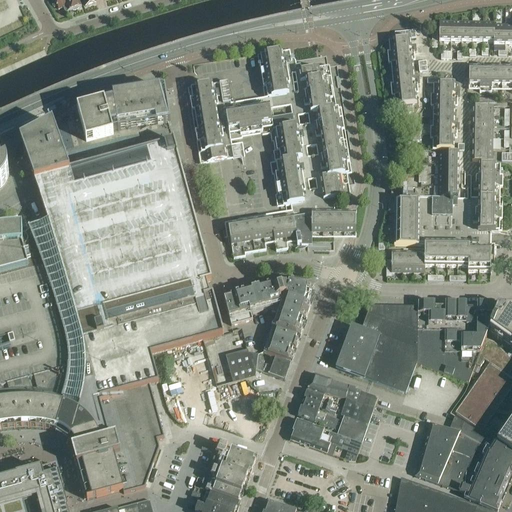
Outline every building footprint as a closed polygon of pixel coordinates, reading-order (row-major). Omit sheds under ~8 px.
[(51,0),(53,4),(55,3),(58,11),(63,9),(66,14),(69,13),(67,8),(67,0),(66,0),(51,0)] [(66,0),(67,0),(67,8),(69,13),(72,11),(72,12),(73,12),(75,12),(78,11),(79,9),(80,9),(77,3),(79,2),(77,0),(66,0)] [(24,24),(29,34),(40,29),(35,19),(24,24)] [(439,44),(450,44),(450,24),(439,24),(439,44)] [(450,44),(461,44),(461,24),(450,24),(450,44)] [(461,44),(472,45),(472,24),(461,24),(461,44)] [(472,45),(483,45),(483,24),(472,24),(472,45)] [(493,47),(494,47),(494,25),(483,24),(483,45),(493,45),(493,47)] [(494,47),(505,48),(505,27),(494,27),(494,25),(494,47)] [(402,108),(407,107),(412,106),(414,106),(413,96),(415,95),(414,87),(419,86),(419,80),(414,80),(414,84),(412,84),(410,63),(412,63),(411,55),(416,54),(416,48),(410,48),(411,51),(408,52),(407,41),(406,41),(400,41),(395,42),(390,42),(391,53),(387,54),(388,65),(393,65),(395,85),(390,86),(391,98),(396,97),(397,108),(402,108)] [(264,67),(260,68),(260,73),(263,91),(268,90),(269,100),(278,98),(279,99),(289,97),(287,87),(289,86),(289,84),(287,84),(284,69),(284,68),(286,67),(286,65),(284,65),(283,61),(282,54),(262,57),(262,58),(264,67)] [(511,65),(509,66),(509,71),(511,71),(511,73),(511,74),(491,73),(491,71),(483,71),(483,66),(477,65),(476,71),(480,71),(480,73),(469,73),(469,90),(479,90),(479,94),(491,95),(491,90),(511,90),(511,95),(511,94),(511,65)] [(301,72),(298,73),(300,85),(305,84),(307,93),(308,102),(306,102),(306,104),(308,104),(309,108),(310,116),(317,115),(318,125),(320,133),(317,134),(318,136),(320,135),(321,140),(321,143),(324,157),(325,166),(322,166),(323,168),(325,168),(326,172),(327,178),(319,180),(323,202),(331,201),(334,200),(343,199),(343,198),(342,198),(339,178),(346,176),(347,176),(347,175),(346,176),(345,166),(349,165),(347,153),(343,154),(340,133),(344,133),(342,121),(338,122),(336,112),(337,112),(337,111),(337,110),(336,111),(330,112),(328,102),(333,101),(331,90),(326,90),(325,80),(325,79),(324,80),(319,80),(318,71),(319,70),(318,70),(301,72)] [(227,84),(219,86),(223,106),(231,105),(227,84)] [(443,86),(435,85),(435,96),(431,96),(431,108),(435,108),(435,129),(430,129),(430,141),(434,141),(434,152),(451,152),(451,141),(454,141),(454,132),(459,133),(459,126),(454,126),(454,129),(452,129),(452,109),(454,109),(455,100),(460,100),(460,94),(454,94),(454,97),(452,97),(452,86),(443,86)] [(194,101),(190,101),(192,113),(196,112),(200,133),(195,133),(197,145),(201,144),(203,154),(202,154),(202,155),(206,155),(207,164),(207,165),(226,162),(227,162),(225,150),(224,151),(222,151),(221,141),(219,133),(222,132),(221,130),(219,131),(219,130),(218,126),(216,109),(214,101),(217,100),(216,98),(214,99),(213,94),(212,87),(192,90),(192,91),(193,91),(194,101)] [(174,145),(169,126),(170,126),(165,91),(112,100),(113,104),(105,106),(104,105),(77,113),(53,125),(20,142),(23,153),(26,159),(29,169),(33,181),(34,183),(174,145)] [(233,115),(226,116),(229,136),(230,136),(230,135),(239,134),(240,138),(257,135),(263,135),(262,134),(272,133),(273,133),(273,132),(272,129),(271,121),(270,111),(272,111),(280,109),(279,99),(278,98),(269,100),(256,102),(257,108),(253,109),(251,110),(251,112),(240,114),(239,111),(237,112),(237,114),(233,115)] [(473,108),(472,119),(493,119),(493,108),(473,108)] [(274,121),(271,121),(272,129),(273,132),(277,131),(277,132),(278,132),(279,142),(275,143),(276,152),(277,154),(281,154),(283,164),(277,165),(277,166),(278,165),(280,175),(275,176),(279,198),(283,198),(285,207),(284,208),(291,207),(304,205),(303,194),(305,194),(304,185),(301,185),(299,175),(302,175),(302,173),(299,173),(298,169),(297,162),(302,161),(301,151),(300,148),(299,142),(302,142),(301,140),(299,140),(298,136),(297,128),(294,129),(292,118),(288,118),(280,120),(274,121)] [(472,119),(472,130),(493,130),(493,119),(472,119)] [(472,130),(472,141),(492,141),(493,130),(472,130)] [(472,141),(472,152),(492,152),(492,141),(472,141)] [(22,236),(22,233),(16,233),(15,233),(14,232),(12,232),(11,232),(10,232),(8,233),(7,234),(0,235),(0,432),(1,432),(2,432),(15,430),(16,430),(29,430),(29,429),(30,429),(30,430),(44,431),(44,430),(44,431),(54,433),(56,434),(56,433),(55,432),(55,433),(54,432),(55,429),(56,429),(57,427),(64,430),(72,432),(71,435),(69,442),(68,441),(67,440),(67,441),(68,442),(69,443),(72,449),(73,449),(73,450),(72,450),(74,458),(75,463),(77,467),(79,473),(81,479),(87,502),(123,492),(124,496),(145,490),(156,458),(159,450),(158,444),(157,442),(164,440),(158,418),(157,412),(150,387),(159,385),(155,371),(151,357),(223,337),(218,317),(213,297),(209,298),(205,285),(211,283),(181,171),(174,145),(34,183),(37,192),(40,201),(44,214),(49,227),(39,231),(31,234),(30,230),(29,231),(29,232),(24,237),(23,236),(22,236)] [(239,150),(231,151),(233,161),(241,160),(239,150)] [(492,152),(472,152),(472,163),(492,163),(492,152)] [(438,166),(458,166),(458,155),(438,155),(438,166)] [(0,191),(1,190),(3,189),(5,186),(6,184),(7,183),(8,181),(8,180),(8,178),(9,176),(9,174),(8,173),(8,171),(7,168),(2,170),(0,163),(0,191)] [(491,246),(491,235),(500,235),(500,233),(502,233),(502,199),(498,199),(498,189),(502,189),(502,177),(498,177),(498,166),(481,166),(481,177),(478,177),(478,185),(475,185),(473,185),(473,192),(478,192),(478,189),(481,189),(481,199),(478,199),(471,199),(471,179),(471,178),(470,177),(469,177),(467,177),(467,175),(465,175),(465,173),(463,173),(461,173),(461,189),(461,190),(462,190),(462,191),(463,191),(464,191),(464,200),(458,200),(457,200),(457,208),(452,208),(452,217),(447,217),(442,217),(437,217),(431,217),(431,208),(432,199),(415,199),(415,189),(412,189),(407,190),(403,189),(403,190),(402,199),(395,198),(394,247),(408,248),(408,253),(414,253),(414,251),(424,252),(424,255),(404,255),(391,255),(391,263),(391,271),(391,275),(425,276),(425,269),(468,269),(468,274),(490,275),(490,265),(492,265),(494,265),(494,246),(491,246)] [(438,177),(458,178),(458,166),(438,166),(438,177)] [(438,189),(458,189),(458,178),(438,177),(438,189)] [(437,199),(437,200),(442,200),(447,200),(452,200),(457,200),(458,200),(458,189),(438,189),(437,199)] [(391,198),(395,198),(402,199),(403,190),(391,190),(391,198)] [(226,233),(223,233),(224,240),(227,239),(230,239),(231,246),(232,251),(233,261),(245,259),(245,256),(253,254),(266,252),(265,247),(265,244),(274,243),(275,245),(276,253),(287,252),(288,251),(287,246),(286,243),(296,242),(296,244),(297,247),(298,247),(300,247),(301,247),(301,248),(307,248),(308,248),(311,248),(311,244),(311,243),(311,240),(311,236),(312,217),(312,216),(308,216),(308,215),(307,215),(307,216),(297,216),(295,216),(294,216),(293,216),(292,214),(281,216),(282,219),(282,222),(272,223),(272,221),(228,228),(228,229),(228,231),(229,233),(226,233)] [(312,217),(311,236),(312,236),(333,236),(334,236),(346,236),(351,236),(356,236),(356,216),(351,216),(346,216),(345,216),(344,216),(312,215),(312,216),(312,217)] [(263,354),(292,364),(311,305),(313,288),(289,284),(288,286),(285,285),(285,283),(276,286),(276,284),(223,299),(231,328),(252,322),(251,317),(270,311),(277,313),(263,354)] [(418,310),(417,310),(417,350),(417,366),(468,385),(475,368),(485,341),(488,333),(497,311),(498,306),(494,306),(477,306),(477,310),(467,310),(467,306),(445,305),(445,310),(435,310),(435,305),(418,305),(418,310)] [(370,309),(361,333),(361,334),(417,350),(417,310),(370,309)] [(511,421),(495,445),(511,455),(511,311),(506,311),(497,311),(488,333),(511,349),(507,357),(494,345),(485,341),(475,368),(479,369),(484,363),(491,367),(456,416),(480,433),(511,386),(511,421)] [(416,366),(417,366),(417,350),(361,334),(361,333),(352,329),(337,370),(365,381),(365,380),(406,395),(416,366)] [(258,358),(258,357),(248,355),(247,352),(225,358),(233,385),(255,379),(255,378),(256,372),(269,377),(285,383),(291,366),(275,361),(275,362),(273,361),(270,368),(272,368),(272,370),(263,366),(264,364),(263,361),(261,358),(258,358)] [(340,417),(343,418),(368,427),(374,410),(378,399),(355,391),(355,389),(349,388),(332,382),(313,376),(308,391),(324,396),(346,401),(340,417)] [(307,392),(305,400),(334,411),(335,407),(332,406),(332,404),(325,402),(323,401),(324,398),(307,392)] [(305,400),(302,408),(318,414),(319,410),(322,411),(322,412),(335,417),(336,412),(334,411),(305,400)] [(318,414),(302,408),(298,419),(335,432),(338,422),(327,418),(327,419),(318,415),(318,414)] [(329,434),(325,445),(330,447),(342,451),(346,440),(362,446),(368,427),(343,418),(337,437),(329,434)] [(465,497),(464,501),(496,511),(497,511),(501,506),(499,505),(510,477),(511,478),(511,477),(511,455),(495,445),(454,419),(449,431),(430,426),(427,437),(415,479),(465,497)] [(292,434),(294,434),(318,442),(319,439),(321,440),(324,432),(297,422),(292,434)] [(294,434),(290,443),(304,448),(304,447),(309,449),(309,450),(327,456),(330,447),(325,445),(318,442),(294,434)] [(207,493),(238,505),(248,478),(250,479),(257,460),(224,448),(219,447),(218,447),(203,445),(201,451),(213,455),(203,482),(198,480),(194,489),(207,493)] [(68,511),(58,477),(56,469),(46,472),(42,473),(42,471),(16,478),(16,479),(8,481),(0,483),(0,511),(68,511)] [(395,511),(487,511),(401,481),(395,511)] [(238,511),(241,506),(238,505),(207,493),(205,498),(193,494),(191,499),(203,503),(202,507),(198,506),(196,511),(238,511)] [(152,511),(150,502),(111,511),(152,511)]
